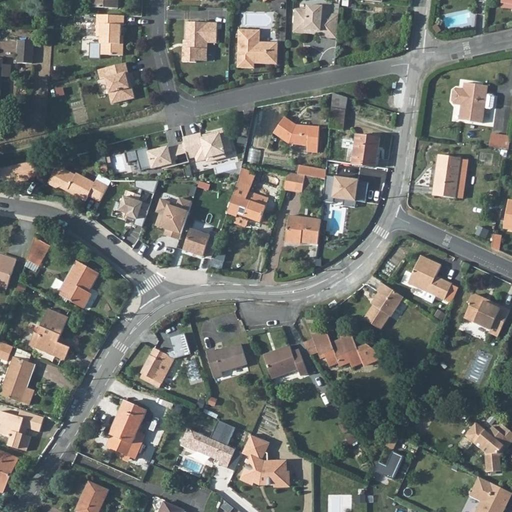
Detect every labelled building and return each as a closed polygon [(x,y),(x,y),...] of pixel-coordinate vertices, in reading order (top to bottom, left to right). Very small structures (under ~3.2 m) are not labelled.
[(336,38),(338,14),(330,13),(330,3),(321,3),(321,6),(305,5),(305,10),(294,10),(293,22),(294,22),(302,31),(312,31),(311,34),(320,35),(320,37),(336,38)] [(125,16),(98,16),(97,36),(101,36),(101,55),(124,56),(124,44),(121,44),(121,36),(122,26),(125,26),(125,16)] [(293,33),(311,34),(312,31),(302,31),(294,22),(293,22),(293,33)] [(189,49),(185,48),(185,62),(199,63),(199,61),(209,61),(209,43),(218,43),(219,24),(190,23),(189,41),(189,49)] [(255,67),(255,62),(255,59),(259,59),(262,63),(278,63),(279,42),(261,41),(261,31),(240,30),(239,67),(255,67)] [(17,62),(32,62),(32,40),(17,39),(17,62)] [(0,58),(0,86),(0,76),(9,76),(9,63),(1,63),(1,58),(0,58)] [(113,104),(136,98),(133,87),(130,88),(127,73),(129,72),(127,63),(106,68),(99,70),(101,79),(106,78),(113,104)] [(489,88),(466,85),(465,91),(458,90),(455,92),(454,102),(456,105),(463,106),(461,121),(483,125),(485,109),(494,111),(496,97),(487,96),(489,88)] [(332,93),(330,109),(345,110),(346,97),(332,93)] [(330,109),(329,128),(332,129),(343,129),(345,110),(330,109)] [(284,117),(273,134),(288,144),(306,146),(306,152),(316,153),(319,127),(295,125),(294,127),(291,125),(291,122),(284,117)] [(204,135),(187,139),(189,145),(192,159),(199,157),(200,164),(210,161),(210,164),(231,158),(225,134),(205,139),(204,135)] [(357,135),(353,164),(377,167),(381,138),(357,135)] [(502,137),(500,150),(510,151),(511,139),(502,137)] [(192,159),(189,145),(153,154),(157,171),(193,163),(192,159)] [(433,195),(456,198),(462,159),(439,156),(433,195)] [(462,159),(456,198),(463,199),(469,160),(462,159)] [(0,176),(1,181),(41,173),(39,160),(0,167),(0,176)] [(296,175),(304,176),(308,177),(309,168),(298,166),(296,175)] [(57,167),(54,172),(61,176),(63,171),(57,167)] [(243,168),(240,180),(241,180),(240,182),(252,186),(257,174),(251,171),(245,169),(243,168)] [(309,168),(308,177),(324,180),(324,177),(325,171),(309,168)] [(61,176),(54,172),(47,185),(56,189),(61,188),(63,189),(71,174),(63,171),(61,176)] [(287,173),(283,190),(301,193),(304,179),(304,176),(296,175),(287,173)] [(71,174),(63,189),(69,192),(68,194),(84,203),(87,198),(99,204),(103,196),(107,189),(95,182),(93,185),(75,175),(74,177),(71,174)] [(357,180),(324,177),(324,180),(322,201),(331,202),(331,205),(353,207),(354,194),(365,195),(366,183),(356,182),(357,180)] [(240,182),(230,211),(239,214),(235,224),(241,225),(247,228),(251,219),(261,223),(262,220),(267,206),(269,198),(251,191),(252,186),(240,182)] [(133,183),(133,188),(151,195),(156,183),(133,183)] [(139,198),(125,193),(123,199),(120,197),(115,213),(125,217),(125,218),(133,221),(136,219),(137,215),(144,218),(149,206),(138,202),(139,198)] [(170,203),(159,199),(154,213),(161,215),(156,230),(162,233),(161,236),(175,241),(189,202),(177,198),(174,208),(168,206),(170,203)] [(267,206),(262,220),(269,223),(274,208),(267,206)] [(309,246),(314,247),(318,222),(287,216),(282,244),(293,245),(293,243),(309,246)] [(188,232),(182,251),(209,260),(217,237),(208,234),(206,238),(188,232)] [(34,238),(27,260),(42,265),(50,243),(34,238)] [(2,264),(0,269),(0,283),(8,286),(18,256),(5,251),(4,256),(2,264)] [(436,278),(437,276),(442,265),(422,255),(409,283),(446,301),(446,300),(453,285),(453,284),(442,279),(441,281),(436,278)] [(75,262),(56,297),(83,311),(90,297),(87,295),(98,275),(75,262)] [(377,302),(375,306),(366,319),(383,330),(400,306),(405,298),(384,283),(379,291),(381,293),(376,300),(377,302)] [(453,285),(446,300),(454,303),(460,289),(460,288),(453,285)] [(471,307),(465,319),(491,330),(490,334),(499,337),(511,311),(502,307),(500,310),(485,304),(484,299),(476,295),(471,297),(469,303),(471,307)] [(399,319),(411,303),(406,299),(394,316),(399,319)] [(36,336),(30,349),(65,363),(71,350),(54,343),(57,336),(62,339),(70,321),(49,312),(38,337),(36,336)] [(329,334),(313,336),(315,341),(320,353),(323,361),(328,359),(332,368),(341,364),(343,368),(353,364),(354,369),(365,364),(367,368),(382,361),(378,351),(370,346),(360,350),(354,335),(343,339),(344,342),(334,346),(329,334)] [(315,341),(307,345),(313,357),(320,353),(315,341)] [(0,344),(0,360),(7,363),(13,350),(0,344)] [(215,351),(207,353),(215,379),(222,377),(221,373),(247,365),(241,346),(215,353),(215,351)] [(279,355),(267,358),(274,379),(300,370),(303,377),(309,375),(302,352),(295,354),(293,347),(278,352),(279,355)] [(140,379),(152,384),(154,380),(162,384),(175,360),(155,350),(142,373),(143,373),(140,379)] [(12,359),(0,399),(22,405),(22,404),(29,406),(34,392),(27,389),(34,366),(12,359)] [(154,380),(152,384),(160,388),(162,384),(154,380)] [(125,402),(111,435),(134,444),(148,412),(125,402)] [(0,425),(2,426),(0,434),(0,436),(12,439),(10,448),(28,452),(32,438),(21,435),(22,428),(41,432),(44,417),(20,412),(19,418),(0,413),(0,425)] [(235,429),(216,420),(207,439),(187,430),(180,445),(194,451),(195,449),(219,459),(216,465),(225,470),(234,450),(227,447),(235,429)] [(504,473),(503,458),(503,452),(506,451),(508,449),(510,450),(511,447),(511,431),(505,425),(500,432),(495,429),(490,435),(488,433),(477,447),(490,457),(488,459),(489,475),(504,473)] [(392,435),(387,446),(394,449),(400,438),(392,435)] [(268,443),(250,436),(242,454),(251,458),(241,480),(253,486),(255,480),(266,485),(274,485),(277,489),(287,489),(289,486),(289,476),(287,474),(287,464),(268,464),(268,455),(263,452),(268,443)] [(0,491),(3,493),(18,460),(1,452),(0,453),(0,491)] [(482,478),(473,497),(483,502),(489,492),(493,483),(482,478)] [(87,482),(75,511),(98,511),(108,490),(87,482)] [(489,492),(483,502),(485,503),(480,511),(507,511),(511,502),(511,492),(493,483),(489,492)] [(164,502),(162,506),(176,511),(182,511),(183,510),(164,502)]
